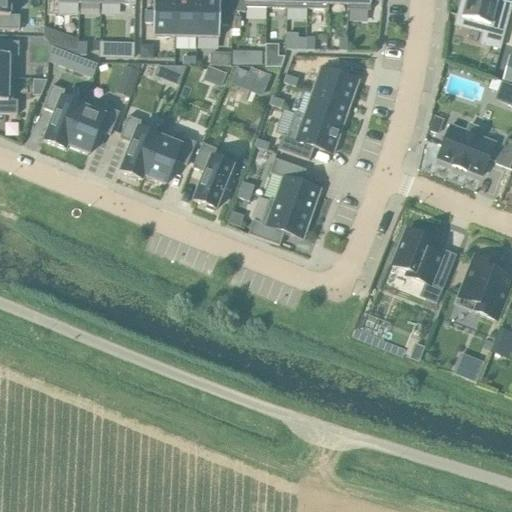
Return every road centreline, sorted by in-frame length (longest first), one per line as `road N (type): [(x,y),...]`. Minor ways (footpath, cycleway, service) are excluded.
road 1 (unclassified): [(0,303),(185,380),(511,485)]
road 2 (residential): [(388,176),(345,270),(326,279),(0,156)]
road 3 (residential): [(422,0),(388,176)]
road 4 (residential): [(388,176),(511,224)]
